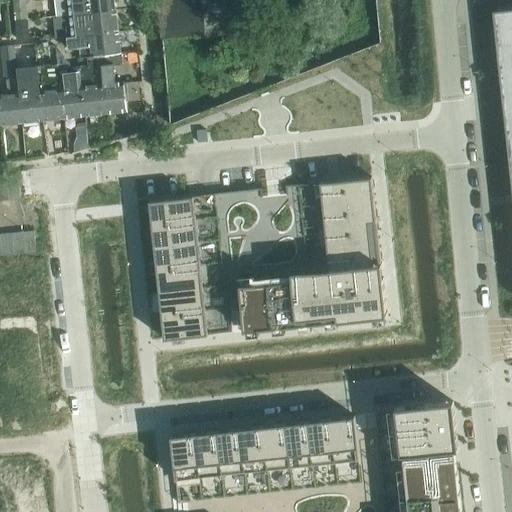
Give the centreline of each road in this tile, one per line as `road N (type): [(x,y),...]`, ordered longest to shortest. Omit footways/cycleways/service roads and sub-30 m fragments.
road 1 (residential): [(85,421),(56,177),(456,140)]
road 2 (residential): [(85,421),(478,381)]
road 3 (unclassified): [(456,140),(478,381)]
road 4 (unclassified): [(443,0),(456,140)]
road 5 (unclassified): [(478,381),(491,511)]
